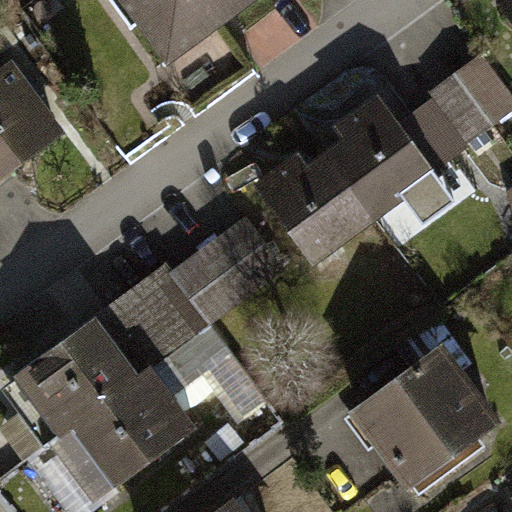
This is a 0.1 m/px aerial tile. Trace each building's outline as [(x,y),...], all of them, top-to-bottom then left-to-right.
[(119,0),(168,66),(258,0),(119,0)] [(511,0),(499,0),(498,1),(511,19),(511,0)] [(300,151),(255,183),(316,266),(406,200),(425,226),(458,201),(435,170),(511,113),(511,87),(484,49),(394,114),(378,92),(335,123),(345,136),(308,163),(300,151)] [(0,181),(67,133),(14,61),(0,70),(0,181)] [(164,263),(30,362),(118,482),(197,424),(161,374),(153,364),(284,268),(243,214),(168,269),(164,263)] [(444,344),(350,413),(408,492),(414,487),(421,496),(487,447),(481,438),(503,422),(444,344)] [(217,511),(245,511),(236,499),(217,511)]
